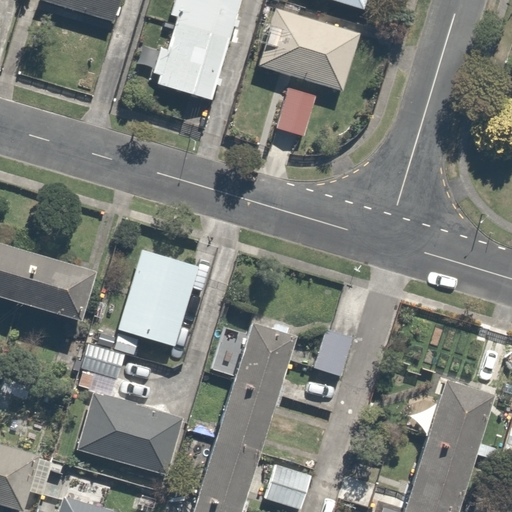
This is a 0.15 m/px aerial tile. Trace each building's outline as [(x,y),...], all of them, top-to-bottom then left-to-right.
[(109,0),(55,0),(105,15),(109,0)] [(168,0),(165,11),(174,14),(165,45),(156,42),(147,70),(157,73),(154,83),(207,99),(235,0),(168,0)] [(360,31),(265,0),(245,62),(340,93),(360,31)] [(310,95),(284,87),(271,125),(297,134),(310,95)] [(0,243),(0,298),(78,322),(94,272),(0,243)] [(140,250),(116,330),(173,347),(197,268),(140,250)] [(238,511),(294,337),(249,322),(189,511),(238,511)] [(351,339),(324,330),(313,368),(339,376),(351,339)] [(113,349),(133,355),(137,340),(118,334),(113,349)] [(124,356),(87,344),(79,368),(116,380),(124,356)] [(92,375),(79,371),(74,385),(87,390),(92,375)] [(443,380),(401,511),(455,511),(491,395),(443,380)] [(183,419),(91,393),(75,450),(166,476),(183,419)] [(0,444),(0,505),(20,511),(26,491),(40,496),(51,462),(35,458),(36,455),(0,444)] [(495,449),(479,444),(476,454),(492,460),(495,449)] [(262,498),(299,510),(311,474),(273,462),(262,498)] [(155,511),(159,498),(137,492),(131,511),(132,511),(155,511)] [(114,511),(62,496),(57,511),(114,511)]
